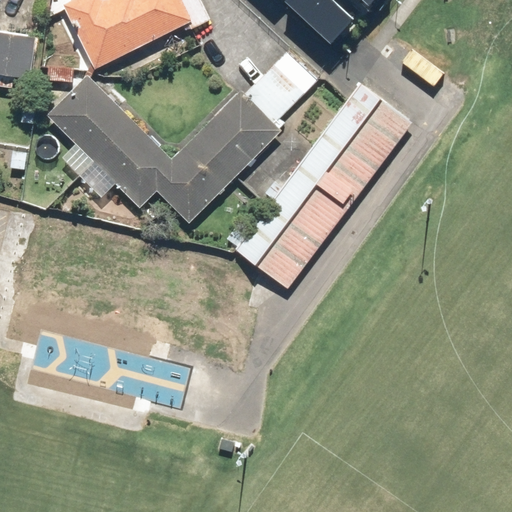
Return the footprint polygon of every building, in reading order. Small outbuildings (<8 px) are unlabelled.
[(106,0),(78,0),(63,7),(92,70),(189,26),(191,32),(212,22),(201,0),(110,0),(107,1),(106,0)] [(295,0),(336,37),(358,12),(344,0),(295,0)] [(35,39),(0,33),(0,76),(29,80),(35,39)] [(170,160),(89,75),(47,115),(76,146),(72,150),(88,168),(79,177),(102,200),(119,184),(143,208),(159,193),(187,223),(281,133),(272,124),(315,83),(288,54),(245,95),(242,92),(170,160)] [(237,249),(290,287),(411,122),(361,86),(237,249)] [(0,94),(0,113),(9,116),(13,99),(0,94)] [(258,279),(31,227),(5,341),(18,344),(16,350),(27,352),(17,398),(136,425),(153,351),(236,369),(238,364),(247,366),(256,326),(248,324),(258,279)]
